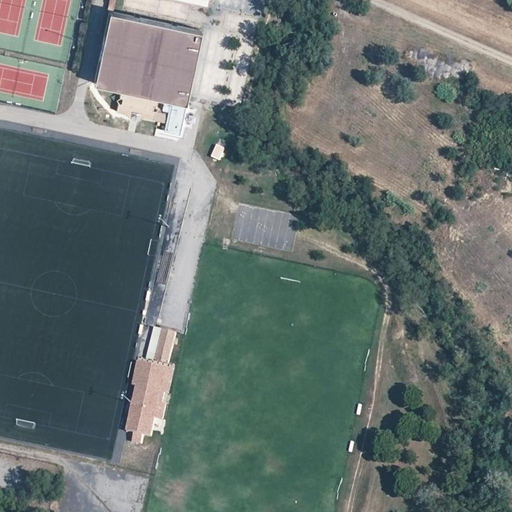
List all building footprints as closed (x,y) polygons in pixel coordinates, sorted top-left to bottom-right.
[(108,11),(93,83),(120,89),(119,97),(121,98),(120,103),(117,102),(115,111),(127,114),(127,110),(142,113),(141,117),(153,119),(154,110),(151,110),(153,104),(156,105),(158,97),(185,103),(201,31),(108,11)] [(142,113),(127,110),(127,114),(130,118),(137,119),(141,117),(142,113)] [(224,149),(216,146),(211,157),(218,161),(224,149)] [(177,333),(163,329),(155,362),(169,365),(177,333)] [(166,369),(141,363),(136,387),(127,432),(134,434),(133,443),(142,445),(144,436),(152,438),(156,420),(166,369)] [(136,387),(141,363),(137,363),(132,387),(136,387)] [(175,370),(166,369),(156,420),(164,421),(175,370)]
